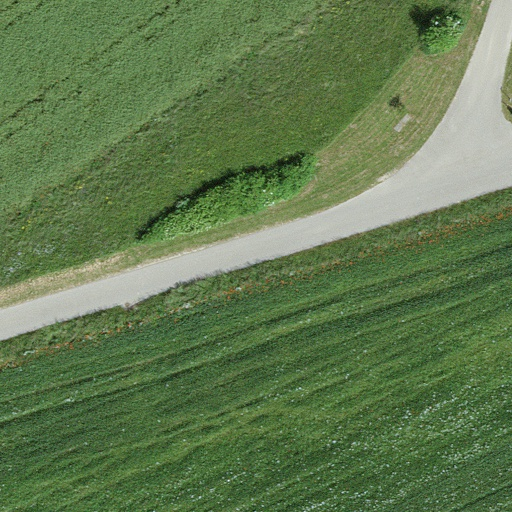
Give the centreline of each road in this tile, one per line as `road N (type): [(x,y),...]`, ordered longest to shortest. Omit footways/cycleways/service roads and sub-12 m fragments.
road 1 (unclassified): [(511,168),(0,326)]
road 2 (track): [(454,186),(509,0)]
